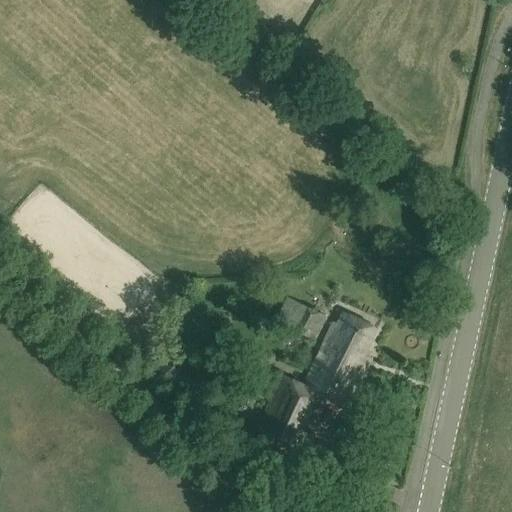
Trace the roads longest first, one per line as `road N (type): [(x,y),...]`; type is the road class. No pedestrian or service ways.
road 1 (track): [(0,266),(165,412),(240,449),(302,511)]
road 2 (secondary): [(438,511),(511,162)]
